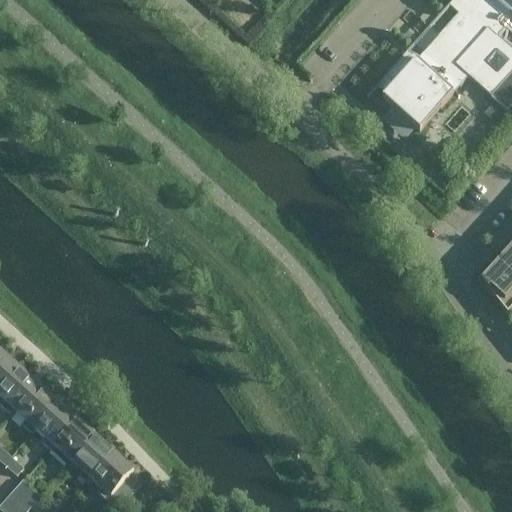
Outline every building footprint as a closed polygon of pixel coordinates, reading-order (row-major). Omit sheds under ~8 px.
[(511,0),(454,0),(444,12),(446,13),(449,9),(457,16),(418,61),(401,53),(400,55),(406,57),(366,102),(367,103),(377,92),(384,99),(414,65),(452,98),(454,96),(457,101),(458,100),(455,95),(467,81),(511,120),(511,119),(511,118),(511,0)] [(414,65),(384,99),(381,103),(419,136),(452,99),(452,98),(414,65)] [(511,282),(511,251),(508,248),(493,265),(511,282)] [(507,320),(511,313),(511,282),(493,265),(476,283),(507,320)] [(0,393),(19,372),(1,355),(0,355),(0,393)] [(38,389),(19,372),(0,393),(0,399),(7,406),(3,410),(13,418),(16,414),(38,389)] [(57,406),(38,389),(16,414),(26,423),(23,427),(31,435),(57,406)] [(76,423),(57,406),(31,435),(32,435),(36,431),(45,440),(41,444),(50,452),(76,423)] [(95,440),(76,423),(50,452),(69,469),(95,440)] [(114,457),(95,440),(69,469),(70,470),(74,466),(83,474),(79,478),(88,486),(114,457)] [(11,458),(0,448),(0,462),(3,466),(11,458)] [(114,457),(92,482),(101,490),(97,494),(117,511),(119,511),(141,487),(130,478),(133,475),(114,457)] [(11,458),(3,466),(17,478),(24,470),(11,458)] [(23,483),(14,492),(32,508),(40,499),(23,483)] [(14,492),(6,501),(18,511),(28,511),(32,508),(14,492)] [(18,511),(6,501),(0,508),(0,511),(1,511),(18,511)]
